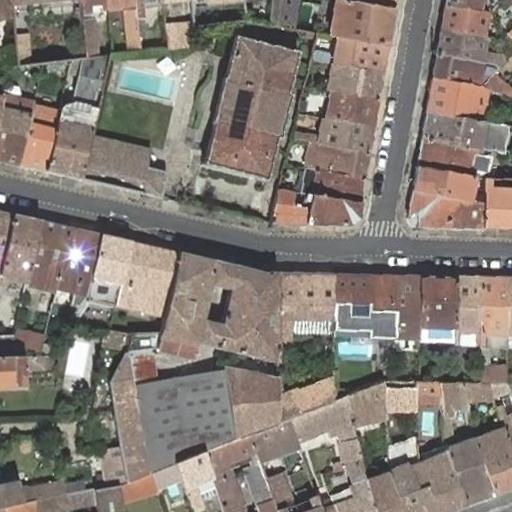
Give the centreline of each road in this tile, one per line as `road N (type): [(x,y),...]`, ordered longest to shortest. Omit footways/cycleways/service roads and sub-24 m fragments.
road 1 (residential): [(379,248),(264,244),(0,182)]
road 2 (residential): [(421,0),(379,248)]
road 3 (residential): [(511,250),(379,248)]
